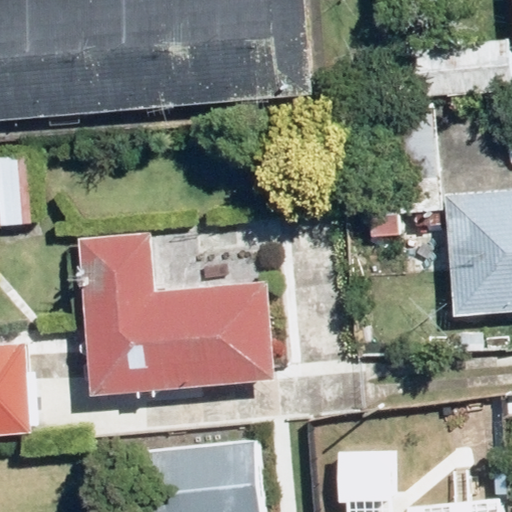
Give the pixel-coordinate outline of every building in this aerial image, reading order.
[(0,0),(0,114),(320,89),(312,0),(0,0)] [(361,104),(369,210),(444,204),(437,99),(361,104)] [(0,153),(0,219),(36,216),(30,151),(0,153)] [(511,182),(450,188),(460,310),(511,305),(511,182)] [(87,232),(99,388),(283,373),(275,273),(164,282),(159,226),(87,232)] [(0,341),(0,429),(36,428),(31,340),(0,341)] [(308,444),(314,511),(424,511),(416,434),(308,444)] [(135,446),(141,511),(251,511),(244,436),(135,446)] [(511,511),(509,493),(455,497),(456,511),(511,511)]
